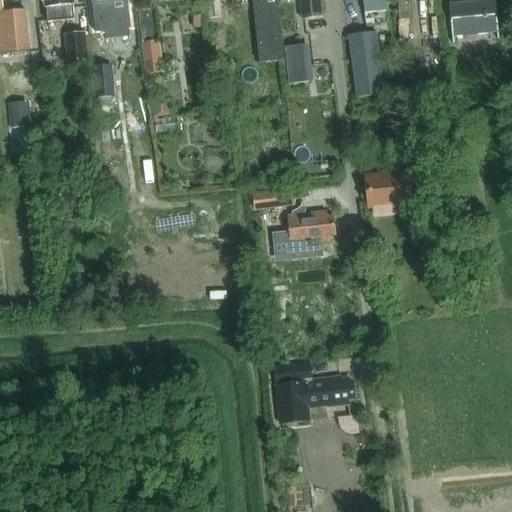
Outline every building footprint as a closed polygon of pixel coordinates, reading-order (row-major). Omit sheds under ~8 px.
[(2,0),(0,0),(0,56),(30,53),(25,10),(4,13),(2,0)] [(47,24),(75,21),(73,7),(74,7),(72,0),(44,0),(46,10),(47,24)] [(130,30),(129,15),(127,0),(91,0),(92,3),(96,34),(105,33),(106,40),(130,38),(129,30),(130,30)] [(194,0),(150,0),(151,7),(170,4),(170,8),(177,7),(178,13),(196,10),(194,0)] [(221,19),(218,0),(204,0),(206,20),(221,19)] [(284,62),(277,0),(252,0),(260,65),(284,62)] [(320,0),(301,0),(303,16),(322,14),(320,0)] [(361,0),(363,15),(387,12),(385,0),(361,0)] [(406,0),(398,1),(400,20),(408,19),(406,0)] [(448,0),(452,38),(498,34),(495,2),(462,5),(461,0),(448,0)] [(143,45),(159,43),(154,12),(138,14),(143,45)] [(387,12),(363,15),(364,28),(388,25),(387,12)] [(64,37),(67,66),(87,64),(84,34),(64,37)] [(357,99),(384,96),(376,34),(349,37),(357,99)] [(146,78),(163,76),(159,43),(143,45),(141,46),(146,78)] [(200,71),(200,72),(200,73),(200,74),(201,75),(202,76),(203,76),(204,77),(205,77),(206,76),(207,75),(208,75),(208,74),(209,73),(209,72),(208,71),(208,70),(207,69),(206,69),(206,68),(205,68),(204,68),(203,68),(202,69),(201,69),(201,70),(200,71)] [(312,71),(288,74),(290,86),(313,83),(312,71)] [(149,103),(151,119),(172,116),(170,101),(149,103)] [(8,104),(10,129),(31,127),(29,102),(8,104)] [(157,133),(182,130),(181,118),(156,120),(157,133)] [(369,209),(412,205),(409,172),(381,174),(381,176),(366,177),(369,209)] [(250,196),(252,212),(293,206),(291,190),(250,196)] [(290,235),(276,236),(278,257),(321,252),(320,243),(329,242),(329,237),(335,236),(334,218),(327,219),(326,214),(304,216),(302,210),(292,215),(293,218),(288,218),(290,235)] [(280,426),(287,425),(310,423),(309,411),(349,406),(349,401),(355,401),(353,383),(341,385),(340,379),(312,382),(310,365),(274,369),(280,426)]
